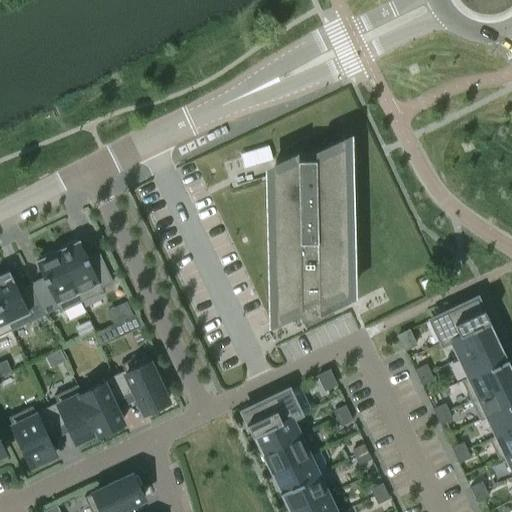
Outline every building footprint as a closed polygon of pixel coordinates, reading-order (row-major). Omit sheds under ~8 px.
[(347,300),(347,290),(345,167),(314,167),(314,173),(297,173),(297,161),(270,169),(273,312),(292,311),(292,310),(296,308),(304,325),(333,311),(331,307),(347,300)] [(79,241),(76,242),(75,241),(60,248),(61,249),(57,251),(81,301),(102,291),(101,288),(112,282),(100,259),(90,264),(79,241)] [(81,301),(57,251),(54,253),(53,251),(44,255),(38,258),(39,260),(36,261),(47,285),(43,286),(36,290),(47,313),(58,308),(60,311),(81,301)] [(8,270),(0,273),(0,307),(11,330),(43,315),(32,292),(21,297),(8,270)] [(441,342),(488,320),(483,308),(481,309),(475,297),(430,319),(441,342)] [(0,335),(11,330),(0,307),(0,335)] [(458,358),(496,340),(491,330),(493,329),(488,320),(441,342),(442,343),(449,339),(450,342),(458,358)] [(414,342),(407,327),(396,332),(403,347),(414,342)] [(504,358),(496,340),(458,358),(466,377),(460,380),(461,381),(507,359),(506,357),(504,358)] [(113,375),(124,399),(135,394),(143,412),(155,406),(157,410),(166,406),(164,402),(167,401),(160,386),(156,376),(155,376),(144,353),(121,364),(124,370),(113,375)] [(511,380),(511,374),(510,371),(505,360),(507,360),(507,359),(461,381),(470,400),(511,380)] [(414,370),(418,377),(429,372),(425,364),(414,370)] [(335,384),(328,370),(317,375),(324,389),(335,384)] [(432,379),(429,372),(418,377),(421,384),(432,379)] [(99,382),(100,384),(80,393),(98,431),(97,431),(98,433),(121,422),(113,405),(124,399),(113,375),(99,382)] [(479,420),(511,404),(511,380),(470,400),(479,420)] [(55,403),(45,407),(56,429),(67,424),(75,441),(97,431),(98,431),(80,393),(79,394),(75,385),(51,396),(55,403)] [(251,435),(298,412),(287,389),(242,411),(247,422),(246,423),(248,427),(251,435)] [(433,409),(436,416),(447,411),(444,403),(433,409)] [(511,404),(479,420),(486,417),(494,435),(488,438),(488,439),(511,428),(511,404)] [(348,413),(344,405),(333,410),(337,418),(348,413)] [(45,434),(56,429),(45,407),(32,413),(29,407),(8,417),(31,465),(34,464),(35,467),(44,463),(42,460),(54,454),(45,434)] [(450,418),(447,411),(436,416),(439,423),(450,418)] [(298,413),(298,412),(251,435),(252,435),(253,435),(262,453),(300,435),(293,419),(291,417),(298,413)] [(351,420),(348,413),(337,418),(340,425),(351,420)] [(498,459),(511,452),(511,428),(488,439),(498,459)] [(309,455),(300,435),(262,453),(263,454),(261,455),(265,462),(266,461),(271,471),(271,473),(309,455)] [(451,448),(455,455),(466,450),(462,442),(451,448)] [(366,452),(363,444),(352,449),(355,457),(366,452)] [(466,450),(455,455),(458,462),(469,457),(466,450)] [(370,459),(366,452),(355,457),(359,464),(370,459)] [(511,452),(498,459),(504,456),(511,472),(511,452)] [(319,474),(309,455),(271,473),(280,491),(278,492),(279,493),(319,474)] [(90,511),(117,511),(116,510),(143,497),(137,486),(141,484),(137,475),(133,477),(132,474),(117,481),(116,481),(107,485),(83,497),(90,511)] [(328,494),(319,474),(279,493),(279,494),(281,493),(290,511),(328,494)] [(484,489),(480,482),(470,487),(473,494),(484,489)] [(385,491),(381,483),(370,488),(374,496),(385,491)] [(487,496),(484,489),(473,494),(477,501),(487,496)] [(388,498),(385,491),(374,496),(377,503),(388,498)] [(336,511),(328,494),(290,511),(336,511)] [(61,511),(56,502),(42,508),(43,511),(61,511)]
